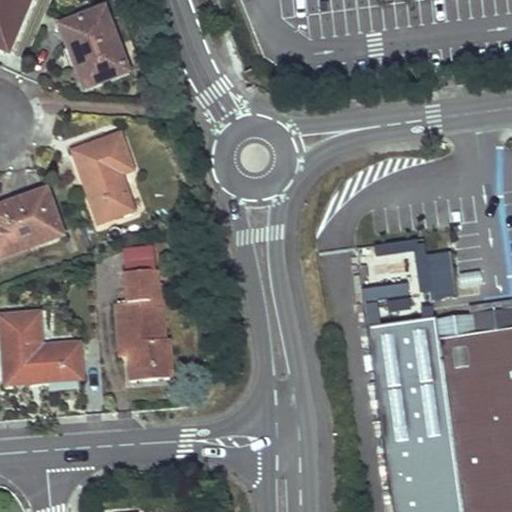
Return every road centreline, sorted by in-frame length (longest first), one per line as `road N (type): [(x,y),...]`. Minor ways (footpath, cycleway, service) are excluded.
road 1 (tertiary): [(309,435),(276,255),(276,185)]
road 2 (tertiary): [(235,187),(264,353),(268,437)]
road 3 (residential): [(46,450),(268,437)]
road 4 (tertiary): [(160,0),(223,138)]
road 5 (residential): [(376,126),(511,106)]
road 6 (tertiary): [(253,120),(223,82),(191,0)]
